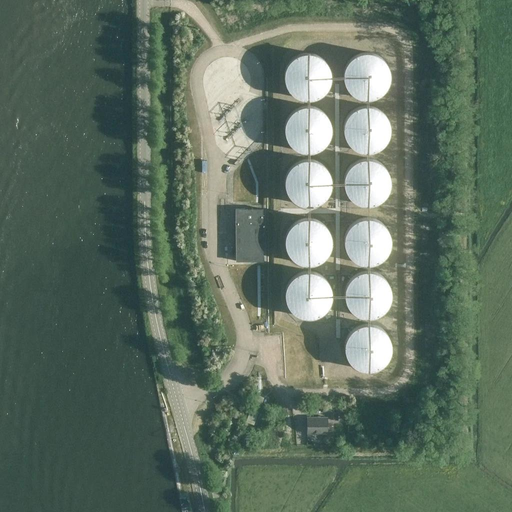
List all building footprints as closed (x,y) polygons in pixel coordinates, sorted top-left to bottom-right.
[(296,97),(301,100),(308,101),(314,101),(321,98),(326,94),(330,88),(332,81),(331,75),(329,68),(325,63),(320,59),(314,56),(307,56),(301,57),(295,60),(291,64),(288,70),(286,76),(286,82),(288,88),(291,93),(296,97)] [(355,97),(360,100),(367,101),(373,101),(380,98),(385,94),(389,88),(391,81),(390,75),(388,68),(384,63),(379,59),(373,56),(366,56),(360,57),(354,60),(350,64),(347,70),(345,76),(345,82),(347,88),(350,93),(355,97)] [(354,148),(360,151),(366,153),(373,152),(379,149),(385,145),(388,139),(390,133),(390,126),(388,120),(384,114),(379,110),(373,108),(366,107),(360,109),(354,112),(350,116),(346,121),(345,127),(345,133),(347,139),(350,144),(354,148)] [(296,149),(301,152),(308,153),(315,152),(321,150),(327,146),(330,140),(332,133),(332,126),(330,120),(326,114),(321,110),(314,108),(308,108),(301,109),(296,112),(291,116),(288,122),(287,128),(287,134),(288,140),(292,145),(296,149)] [(296,201),(302,204),(308,206),(315,205),(321,202),(327,198),(330,192),(332,186),(332,179),(330,173),(326,167),(321,163),(315,161),(308,160),(302,162),(296,165),(291,169),(288,174),(287,180),(287,186),(289,192),(292,197),(296,201)] [(355,201),(360,204),(367,206),(374,205),(380,202),(385,198),(389,192),(391,186),(391,179),(388,173),(385,167),(379,163),(373,161),(367,160),(360,161),(354,165),(350,169),(347,174),(345,180),(345,186),(347,192),(350,197),(355,201)] [(236,261),(263,261),(263,209),(236,209),(236,261)] [(297,261),(302,264),(309,265),(316,264),(322,262),(327,257),(331,252),(333,245),(333,238),(330,232),(326,226),(321,222),(315,220),(308,219),(302,221),(296,224),(292,228),(289,233),(287,239),(287,245),(289,251),(292,256),(297,261)] [(355,260),(360,263),(367,264),(374,264),(380,261),(385,257),(389,251),(391,245),(391,238),(389,231),(385,226),(379,222),(373,219),(367,219),(360,220),(354,223),(350,228),(347,233),(345,239),(346,245),(347,251),(350,256),(355,260)] [(295,314),(300,316),(307,318),(314,317),(320,315),(325,310),(329,304),(331,298),(331,291),(329,285),(325,279),(319,275),(313,273),(307,272),(300,274),(294,277),(290,281),(287,286),(286,292),(286,298),(287,304),(290,309),(295,314)] [(356,314),(361,317),(368,318),(375,317),(381,315),(386,311),(390,305),(392,298),(392,291),(390,285),(386,279),(381,275),(374,273),(368,273),(361,274),(356,277),(351,281),(348,287),(347,293),(347,299),(348,305),(352,310),(356,314)] [(355,366),(360,369),(367,370),(374,369),(380,367),(385,362),(389,357),(391,350),(391,343),(389,337),(385,331),(380,327),(373,325),(367,324),(360,326),(355,329),(350,333),(347,339),(346,344),(346,351),(347,356),(351,362),(355,366)] [(256,394),(245,418),(254,422),(265,397),(256,394)] [(327,434),(327,418),(307,418),(307,434),(327,434)]
